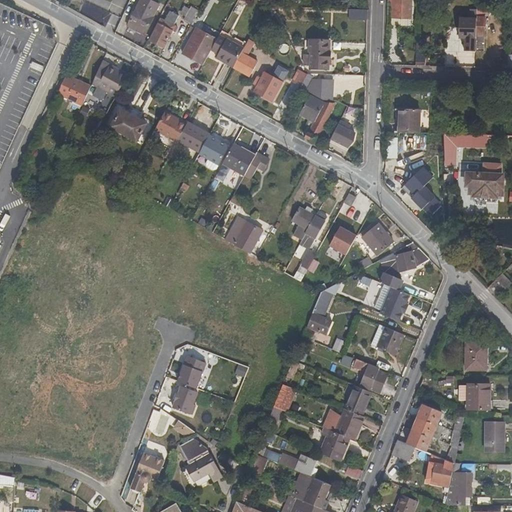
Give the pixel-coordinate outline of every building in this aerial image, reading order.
[(138,5),(127,26),(144,35),(159,5),(150,0),(145,9),(138,5)] [(412,19),(412,0),(389,0),(389,18),(410,19),(412,19)] [(185,6),(181,14),(187,17),(191,9),(185,6)] [(185,20),(192,24),(199,10),(192,7),(191,9),(187,17),(185,20)] [(476,30),(476,51),(484,51),(485,9),(477,9),(477,18),(476,30)] [(178,17),(165,10),(149,41),(164,48),(173,31),(177,33),(180,27),(174,25),(178,17)] [(367,21),(367,10),(349,10),(349,21),(367,21)] [(389,18),(389,26),(410,26),(410,19),(389,18)] [(217,39),(197,28),(183,54),(203,65),(211,51),(217,39)] [(244,48),(246,43),(222,30),(220,35),(244,48)] [(471,30),(466,30),(465,51),(476,51),(476,30),(471,30)] [(211,51),(218,55),(216,59),(233,68),(233,67),(241,53),(244,48),(220,35),(217,39),(211,51)] [(241,53),(247,56),(254,42),(249,39),(246,43),(244,48),(241,53)] [(310,66),(310,69),(329,69),(329,61),(331,61),(331,52),(329,51),(330,40),(310,40),(310,54),(305,55),(305,66),(310,66)] [(44,43),(42,49),(53,52),(55,46),(44,43)] [(416,65),(424,66),(424,50),(416,50),(416,65)] [(247,56),(241,53),(233,67),(250,77),(258,62),(247,56)] [(115,97),(126,77),(116,72),(117,70),(102,62),(92,85),(115,97)] [(257,86),(254,91),(272,102),(283,82),(273,77),(275,73),(271,71),(269,75),(264,72),(261,79),(257,86)] [(293,81),(302,86),(307,76),(298,71),(293,81)] [(301,87),(300,88),(306,91),(324,101),(333,101),(333,81),(311,81),(313,77),(308,74),(308,75),(307,76),(302,86),(301,87)] [(67,75),(58,95),(83,106),(91,86),(67,75)] [(257,86),(261,79),(257,76),(253,84),(257,86)] [(497,102),(497,91),(475,90),(475,102),(497,102)] [(317,136),(335,104),(324,103),(310,95),(299,115),(315,123),(310,132),(308,131),(305,138),(320,146),(323,139),(317,136)] [(136,142),(146,123),(120,109),(110,127),(136,142)] [(399,133),(420,133),(420,110),(399,110),(399,133)] [(172,122),(173,120),(163,114),(153,132),(176,144),(176,143),(184,128),(178,125),(172,122)] [(340,121),(331,139),(347,147),(351,142),(352,139),(354,133),(348,130),(350,126),(340,121)] [(184,128),(176,143),(190,151),(200,130),(187,123),(184,128)] [(209,134),(198,154),(217,165),(228,145),(209,134)] [(446,134),(447,144),(485,144),(485,135),(446,134)] [(233,144),(222,164),(244,176),(255,156),(233,144)] [(251,180),(257,168),(264,157),(257,153),(255,156),(244,176),(251,180)] [(408,156),(396,171),(407,180),(420,165),(408,156)] [(264,157),(257,168),(261,170),(267,159),(264,157)] [(264,171),(270,160),(267,159),(261,170),(264,171)] [(501,176),(501,165),(476,164),(476,175),(465,175),(465,193),(472,194),(472,198),(496,198),(496,195),(502,195),(503,176),(501,176)] [(430,214),(443,202),(429,186),(437,178),(426,166),(404,186),(430,214)] [(171,206),(175,197),(167,193),(163,203),(171,206)] [(343,203),(351,207),(355,198),(348,194),(343,203)] [(239,207),(243,200),(234,195),(230,202),(239,207)] [(307,207),(305,209),(300,207),(294,219),(309,228),(305,234),(306,234),(316,215),(311,213),(312,210),(307,207)] [(306,234),(315,239),(328,217),(318,212),(316,215),(306,234)] [(263,231),(241,218),(228,241),(251,253),(263,231)] [(378,224),(362,238),(377,256),(394,241),(378,224)] [(351,255),(360,234),(340,226),(331,247),(351,255)] [(392,253),(404,247),(401,242),(389,249),(392,253)] [(417,267),(429,259),(417,246),(415,248),(410,243),(404,247),(392,253),(380,260),(383,272),(379,283),(391,288),(398,291),(403,281),(400,271),(417,267)] [(309,249),(303,246),(297,258),(302,261),(309,249)] [(316,253),(309,249),(302,261),(302,262),(299,266),(307,270),(316,253)] [(369,258),(359,264),(362,270),(373,264),(369,258)] [(496,299),(510,285),(501,275),(487,289),(496,299)] [(361,297),(366,283),(352,276),(349,282),(347,281),(344,290),(361,297)] [(391,288),(380,314),(398,321),(402,313),(404,313),(408,305),(406,304),(409,296),(398,291),(391,288)] [(317,331),(326,335),(331,321),(322,317),(330,297),(320,293),(312,314),(313,314),(307,327),(317,331)] [(379,324),(371,345),(377,347),(386,327),(385,327),(379,324)] [(306,327),(302,337),(304,338),(308,340),(312,341),(317,331),(307,327),(306,327)] [(403,334),(386,327),(377,347),(395,355),(403,334)] [(342,353),(346,341),(337,338),(333,350),(342,353)] [(486,370),(486,344),(466,343),(466,370),(486,370)] [(188,355),(179,380),(199,388),(209,363),(188,355)] [(351,360),(344,357),(342,362),(349,365),(351,360)] [(366,373),(360,385),(379,393),(387,375),(378,371),(379,369),(357,360),(356,362),(354,367),(354,368),(366,373)] [(287,376),(294,379),(300,364),(293,361),(287,376)] [(246,377),(249,367),(239,365),(237,374),(246,377)] [(234,376),(231,384),(238,386),(241,379),(234,376)] [(491,410),(491,385),(468,384),(467,410),(491,410)] [(174,408),(193,415),(202,392),(182,385),(174,408)] [(368,407),(365,406),(371,393),(354,385),(344,409),(364,417),(368,407)] [(273,407),(281,410),(287,397),(279,393),(273,407)] [(365,406),(368,407),(373,394),(371,393),(365,406)] [(443,412),(422,404),(406,444),(414,448),(426,453),(443,412)] [(273,407),(268,420),(276,424),(281,410),(273,407)] [(162,438),(174,418),(157,408),(145,428),(162,438)] [(364,417),(344,409),(334,433),(350,439),(355,441),(365,417),(364,417)] [(458,415),(451,446),(445,461),(454,465),(455,463),(457,454),(460,436),(465,416),(458,415)] [(189,438),(194,430),(179,420),(174,428),(189,438)] [(504,452),(504,422),(485,422),(485,452),(504,452)] [(321,435),(327,437),(320,454),(341,462),(350,439),(334,433),(324,428),(321,435)] [(462,455),(465,437),(460,436),(457,454),(462,455)] [(208,474),(213,483),(223,477),(207,449),(193,439),(180,446),(190,464),(185,467),(193,482),(208,474)] [(270,454),(262,450),(265,443),(259,441),(254,454),(268,460),(269,458),(279,462),(281,456),(271,452),(270,454)] [(406,444),(399,441),(393,455),(408,462),(414,448),(406,444)] [(221,452),(218,458),(229,466),(233,460),(221,452)] [(143,454),(129,489),(140,494),(144,483),(145,483),(146,483),(146,484),(146,483),(147,483),(148,483),(149,483),(149,482),(150,482),(151,481),(151,480),(157,482),(165,462),(143,454)] [(294,470),(311,477),(314,470),(310,469),(314,460),(301,455),(294,470)] [(454,465),(445,461),(444,464),(435,463),(434,471),(427,470),(426,478),(432,479),(431,481),(439,482),(438,486),(444,487),(444,491),(448,492),(454,465)] [(446,505),(470,505),(470,497),(471,497),(472,472),(458,472),(460,463),(455,463),(454,465),(448,492),(446,505)] [(345,474),(359,480),(363,472),(349,466),(345,474)] [(245,478),(253,481),(257,472),(249,468),(248,470),(245,478)] [(329,501),(324,499),(330,485),(312,478),(302,501),(326,510),(329,501)] [(324,499),(329,501),(335,487),(330,485),(324,499)] [(242,486),(236,500),(244,503),(250,489),(242,486)] [(38,501),(39,493),(31,492),(30,499),(38,501)] [(397,509),(395,508),(393,511),(414,511),(418,502),(403,495),(397,509)] [(291,511),(330,511),(326,510),(302,501),(297,499),(291,511)] [(231,511),(261,511),(236,501),(231,511)] [(182,511),(181,511),(176,503),(161,511),(190,511),(189,509),(182,511)]
